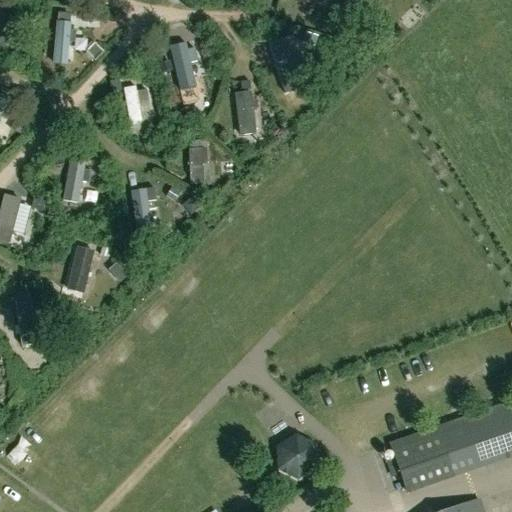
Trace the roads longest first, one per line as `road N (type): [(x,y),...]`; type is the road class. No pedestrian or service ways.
road 1 (track): [(274,334),(388,217)]
road 2 (track): [(99,511),(193,418)]
